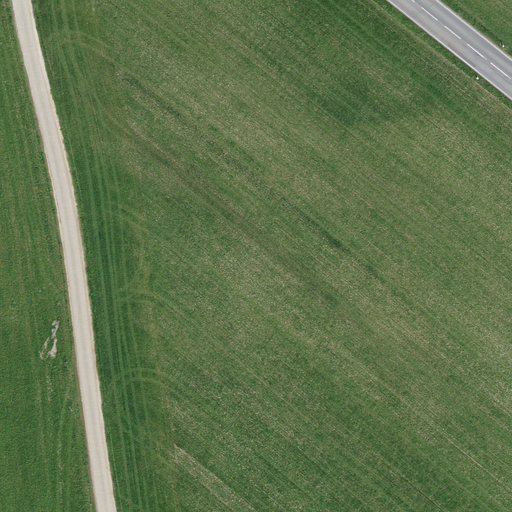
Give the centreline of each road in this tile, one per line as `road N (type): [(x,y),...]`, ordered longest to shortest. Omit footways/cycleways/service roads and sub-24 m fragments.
road 1 (unclassified): [(107,511),(63,190),(21,0)]
road 2 (secondary): [(511,80),(411,0)]
